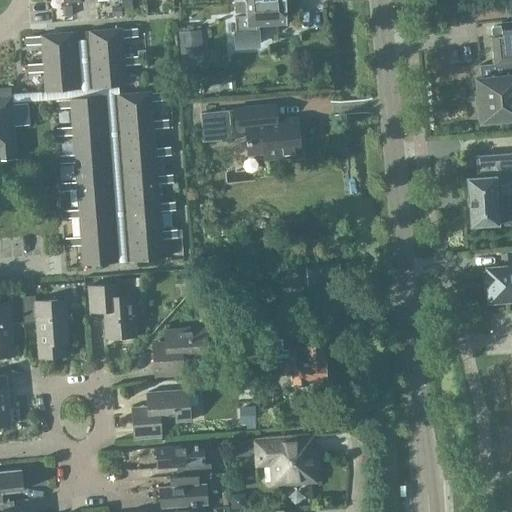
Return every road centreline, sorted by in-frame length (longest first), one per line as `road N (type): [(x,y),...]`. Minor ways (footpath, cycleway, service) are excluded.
road 1 (tertiary): [(427,511),(379,0)]
road 2 (residential): [(56,447),(51,388),(99,385),(102,430),(94,443)]
